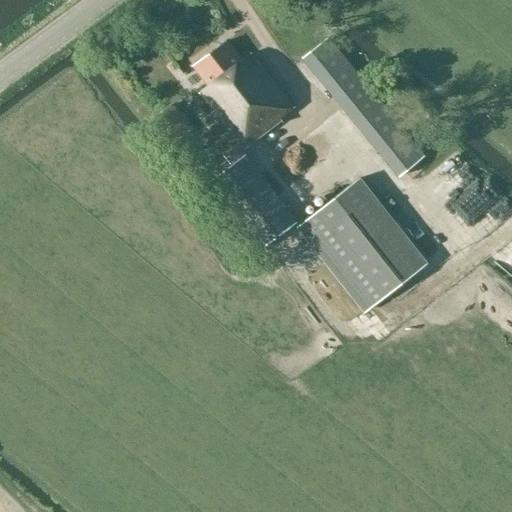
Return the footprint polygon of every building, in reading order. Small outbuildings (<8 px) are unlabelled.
[(424,156),(374,93),(342,53),(329,37),(302,59),(314,75),(398,177),(424,156)] [(208,86),(199,92),(239,142),(222,154),(230,166),(246,154),(244,150),(284,121),(281,118),(293,108),(251,53),(242,60),(227,42),(193,66),(208,86)] [(173,106),(159,116),(172,132),(185,122),(173,106)] [(297,223),(246,154),(230,166),(207,183),(258,252),(297,223)] [(362,181),(301,226),(365,314),(426,269),(362,181)]
